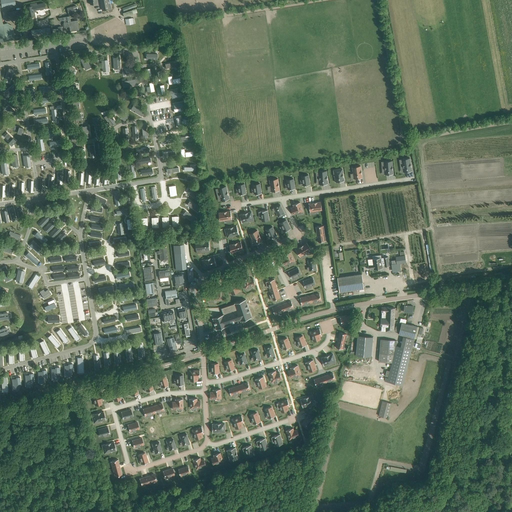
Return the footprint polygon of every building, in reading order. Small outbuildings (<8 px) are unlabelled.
[(106,0),(100,0),(102,10),(108,9),(106,0)] [(26,7),(27,12),(28,16),(34,15),(33,10),(40,9),(45,8),(44,3),(37,5),(36,3),(30,4),(31,6),(26,7)] [(0,7),(2,7),(1,5),(0,5),(0,42),(15,39),(12,26),(7,23),(3,24),(0,10),(0,7)] [(136,8),(123,13),(125,17),(138,13),(136,8)] [(21,10),(8,12),(9,17),(10,19),(11,19),(11,20),(12,20),(12,21),(16,20),(15,18),(22,17),(24,17),(23,10),(22,11),(21,11),(21,10)] [(69,16),(59,18),(60,21),(63,20),(64,22),(63,23),(63,24),(62,24),(63,26),(64,27),(64,28),(69,27),(70,32),(79,30),(78,25),(77,20),(70,21),(69,16)] [(50,28),(31,30),(32,37),(51,35),(50,28)] [(172,44),(166,51),(172,56),(178,50),(172,44)] [(85,56),(80,58),(85,69),(90,67),(85,56)] [(65,64),(62,69),(72,74),(73,72),(74,72),(74,71),(75,69),(65,64)] [(14,85),(6,92),(8,95),(14,91),(17,88),(14,85)] [(175,109),(174,109),(174,112),(181,111),(180,107),(185,106),(184,102),(174,104),(175,109)] [(134,105),(131,110),(142,116),(145,111),(134,105)] [(11,108),(8,111),(13,116),(17,118),(20,115),(11,108)] [(120,108),(116,113),(124,121),(128,116),(120,108)] [(80,114),(69,116),(70,122),(81,120),(81,118),(81,116),(80,116),(80,114)] [(109,114),(104,117),(111,126),(116,123),(109,114)] [(180,117),(176,118),(177,126),(190,124),(190,123),(189,123),(189,120),(185,120),(183,120),(183,121),(181,121),(180,117)] [(100,120),(94,121),(96,132),(102,131),(100,120)] [(7,133),(4,136),(10,141),(13,144),(16,141),(7,133)] [(185,149),(180,149),(181,157),(193,156),(193,155),(192,152),(189,152),(187,152),(185,153),(185,152),(184,149),(185,149)] [(401,159),(399,160),(400,164),(402,164),(403,172),(412,171),(410,158),(401,159)] [(384,161),(381,162),(382,166),(384,166),(385,174),(384,174),(384,175),(394,174),(393,174),(392,161),(384,161)] [(360,166),(352,167),(353,173),(354,179),(363,178),(363,177),(362,177),(360,166)] [(337,173),(335,174),(335,176),(335,179),(336,182),(335,182),(344,181),(344,180),(344,181),(342,169),(336,170),(337,173)] [(318,171),(316,171),(316,176),(319,176),(319,184),(319,185),(328,184),(327,170),(318,171)] [(303,182),(301,182),(302,186),(303,186),(305,185),(305,186),(306,185),(310,185),(310,184),(308,175),(302,176),(302,179),(303,182)] [(278,178),(270,180),(270,186),(271,191),(271,192),(280,190),(279,190),(278,178)] [(288,186),(286,186),(287,189),(288,189),(288,190),(290,189),(291,189),(295,188),(293,179),(287,180),(287,183),(288,186)] [(254,191),(253,191),(253,194),(254,194),(257,194),(258,194),(262,193),(261,193),(260,183),(253,184),(254,188),(254,191)] [(246,193),(244,184),(238,185),(239,191),(238,191),(238,194),(246,193)] [(218,188),(215,189),(217,193),(219,193),(221,201),(230,199),(229,199),(226,186),(218,188)] [(189,190),(187,192),(190,195),(190,194),(197,200),(200,196),(191,189),(189,190)] [(96,196),(94,200),(104,204),(106,200),(96,196)] [(190,201),(187,204),(193,208),(198,212),(200,209),(195,205),(190,201)] [(294,207),(291,208),(293,215),(297,213),(300,212),(303,211),(302,210),(300,203),(300,202),(293,205),(294,207)] [(309,203),(310,212),(316,211),(322,210),(321,202),(309,204),(309,203)] [(280,205),(274,208),(276,211),(278,217),(284,214),(280,205)] [(230,211),(218,213),(220,221),(226,220),(232,219),(230,212),(230,210),(230,211)] [(260,211),(259,212),(260,215),(261,215),(261,217),(262,221),(269,220),(267,210),(268,210),(263,211),(260,211)] [(186,211),(183,214),(194,223),(197,219),(186,211)] [(240,214),(239,215),(242,223),(245,222),(247,221),(250,220),(249,218),(253,217),(251,212),(240,215),(240,214)] [(46,216),(39,224),(42,227),(50,219),(46,216)] [(286,220),(280,223),(282,226),(283,229),(282,229),(283,232),(284,232),(286,231),(287,231),(287,230),(291,229),(291,228),(290,229),(286,220)] [(52,221),(44,229),(47,232),(55,224),(52,221)] [(236,226),(225,229),(227,235),(230,234),(231,236),(233,235),(239,234),(236,225),(236,226)] [(58,227),(50,235),(53,238),(61,230),(58,227)] [(272,227),(266,229),(268,233),(269,235),(268,236),(269,239),(270,239),(272,238),(273,237),(277,235),(276,235),(272,227)] [(257,230),(249,234),(252,239),(255,244),(254,245),(263,241),(262,241),(257,230)] [(10,234),(9,237),(17,240),(18,237),(19,238),(20,235),(13,232),(11,235),(10,234)] [(36,234),(34,236),(43,244),(46,240),(39,234),(40,234),(37,232),(35,234),(36,234)] [(63,232),(56,240),(59,243),(67,235),(63,232)] [(324,233),(317,234),(318,242),(326,241),(325,241),(324,233)] [(209,241),(195,242),(196,251),(197,253),(201,253),(201,250),(209,249),(209,250),(210,250),(209,241),(208,241),(209,241)] [(240,242),(229,245),(231,253),(238,251),(243,250),(241,241),(240,241),(240,242)] [(32,243),(30,245),(32,248),(32,247),(40,254),(43,251),(33,242),(32,244),(32,243)] [(3,244),(1,250),(12,254),(14,248),(3,244)] [(182,244),(173,245),(174,254),(183,253),(182,244)] [(306,244),(296,250),(300,257),(310,251),(306,244)] [(168,259),(166,246),(159,247),(159,250),(156,251),(157,254),(159,254),(160,260),(168,259)] [(27,253),(25,256),(27,258),(28,257),(35,264),(38,261),(29,252),(28,254),(27,253)] [(285,258),(282,259),(285,265),(288,263),(294,261),(294,260),(290,252),(291,252),(283,255),(284,256),(284,255),(285,258)] [(183,253),(174,254),(176,270),(185,269),(183,253)] [(373,265),(368,265),(368,269),(369,269),(374,268),(374,269),(374,270),(383,268),(382,268),(382,266),(385,266),(385,267),(389,266),(388,256),(381,258),(381,257),(381,255),(373,256),(373,259),(372,259),(373,265)] [(396,260),(392,260),(392,264),(397,263),(397,264),(406,262),(405,255),(396,256),(396,260)] [(214,257),(202,260),(204,266),(207,265),(208,267),(211,266),(213,266),(213,265),(216,265),(217,265),(214,256),(214,257)] [(315,260),(308,261),(309,267),(310,271),(309,271),(310,271),(317,270),(316,269),(316,270),(315,260)] [(267,266),(258,270),(261,276),(265,274),(267,273),(268,274),(271,273),(270,272),(271,272),(269,270),(270,269),(269,269),(267,265),(267,266)] [(150,266),(143,267),(144,280),(151,279),(150,266)] [(6,267),(0,269),(0,270),(6,283),(12,280),(6,267)] [(289,272),(290,276),(291,277),(291,276),(292,279),(295,278),(295,277),(297,276),(301,274),(298,268),(289,272)] [(169,269),(158,271),(159,278),(170,276),(169,269)] [(18,270),(16,281),(18,282),(20,283),(20,282),(22,283),(25,271),(18,270)] [(36,274),(29,285),(32,288),(39,277),(36,274)] [(182,274),(173,275),(175,286),(184,284),(182,274)] [(362,274),(337,277),(339,292),(364,289),(362,274)] [(250,277),(243,279),(245,288),(251,286),(255,285),(253,278),(250,279),(249,277),(250,277)] [(303,280),(306,288),(309,287),(309,286),(311,285),(315,284),(313,278),(303,281),(303,280)] [(267,281),(266,282),(267,285),(268,284),(269,287),(270,291),(277,289),(274,279),(267,281)] [(235,280),(226,284),(227,284),(229,289),(232,295),(239,291),(234,281),(235,280)] [(156,282),(144,283),(146,294),(154,293),(152,284),(157,284),(156,282)] [(45,291),(41,294),(44,298),(51,294),(48,289),(45,291)] [(176,289),(164,291),(165,298),(177,296),(176,289)] [(277,289),(270,291),(271,294),(272,297),(271,297),(272,300),(273,300),(276,299),(277,299),(280,298),(279,298),(277,289)] [(209,291),(208,291),(208,300),(209,300),(214,300),(221,300),(221,291),(209,291)] [(319,294),(310,296),(311,302),(315,301),(317,301),(318,302),(321,301),(320,300),(321,300),(320,297),(320,296),(319,293),(319,294)] [(300,297),(302,305),(302,306),(305,305),(305,304),(308,303),(311,302),(310,296),(300,298),(300,297)] [(155,297),(146,299),(147,306),(157,305),(155,297)] [(49,305),(44,307),(46,311),(56,307),(54,303),(55,303),(54,299),(47,302),(49,305)] [(223,314),(212,318),(213,318),(216,329),(228,325),(227,325),(240,320),(240,321),(252,317),(246,300),(246,299),(234,303),(221,308),(223,314)] [(291,301),(282,305),(284,311),(287,310),(290,309),(290,310),(294,309),(293,308),(292,305),(292,304),(291,301)] [(273,307),(272,307),(275,315),(278,314),(278,313),(281,312),(284,311),(282,305),(273,308),(273,307)] [(381,311),(381,312),(382,312),(381,318),(386,318),(394,319),(395,313),(395,308),(388,307),(387,307),(387,308),(382,307),(382,311),(381,311)] [(185,309),(178,310),(179,318),(186,317),(185,309)] [(175,319),(173,311),(161,313),(163,321),(175,319)] [(340,317),(342,325),(345,325),(345,324),(352,322),(350,316),(341,318),(340,317)] [(386,318),(386,331),(394,332),(394,319),(386,318)] [(401,327),(399,334),(414,338),(416,339),(419,327),(417,326),(402,323),(401,327)] [(81,324),(77,327),(84,336),(87,333),(81,324)] [(72,327),(68,330),(75,340),(79,338),(72,327)] [(319,329),(311,332),(314,342),(320,339),(319,336),(321,336),(322,336),(319,329)] [(60,330),(56,332),(64,343),(68,340),(60,330)] [(160,332),(153,333),(155,344),(162,343),(160,332)] [(340,332),(338,340),(345,342),(346,334),(344,333),(343,333),(340,332)] [(51,335),(48,338),(57,348),(60,345),(51,335)] [(303,336),(296,338),(299,344),(297,344),(299,347),(306,345),(303,336)] [(404,336),(401,347),(412,350),(414,339),(404,336)] [(173,337),(166,339),(169,352),(176,350),(173,337)] [(372,356),(373,338),(358,337),(357,355),(372,356)] [(287,338),(281,340),(283,346),(282,347),(283,350),(291,347),(290,347),(287,338)] [(380,339),(378,361),(391,362),(389,371),(386,370),(385,376),(388,377),(388,378),(385,377),(384,381),(402,386),(412,350),(401,347),(396,345),(397,341),(380,339)] [(336,347),(343,349),(345,342),(338,340),(336,347)] [(44,341),(40,343),(45,355),(49,353),(44,341)] [(271,346),(265,348),(268,357),(275,355),(274,355),(271,346)] [(258,349),(251,351),(254,361),(261,359),(261,358),(258,349)] [(244,353),(238,355),(241,364),(240,364),(241,364),(247,362),(244,353)] [(321,357),(324,366),(324,365),(327,365),(329,364),(332,363),(331,360),(335,359),(333,354),(321,358),(321,357)] [(231,360),(225,362),(227,368),(226,368),(227,371),(235,369),(234,369),(231,360)] [(306,362),(305,363),(306,366),(307,365),(310,372),(316,369),(313,360),(306,362)] [(212,370),(210,370),(211,373),(211,374),(219,373),(218,363),(211,364),(212,370)] [(68,365),(64,366),(65,377),(69,376),(69,372),(73,371),(72,364),(68,364),(68,365)] [(292,370),(288,371),(291,378),(300,374),(297,366),(298,365),(290,368),(291,368),(292,370)] [(55,368),(51,369),(52,380),(56,379),(56,375),(60,375),(59,367),(55,367),(55,368)] [(199,370),(190,371),(191,381),(190,381),(198,381),(197,377),(200,377),(200,378),(200,370),(199,370)] [(43,372),(39,373),(40,384),(44,383),(43,379),(47,378),(47,371),(43,371),(43,372)] [(276,371),(268,373),(269,373),(272,382),(281,379),(279,372),(276,373),(275,371),(276,371)] [(332,373),(323,376),(326,383),(329,381),(332,380),(332,382),(335,381),(335,379),(334,377),(334,376),(333,373),(332,373)] [(30,376),(26,376),(27,387),(31,387),(31,382),(34,382),(34,375),(30,375),(30,376)] [(176,381),(175,382),(175,385),(176,385),(178,385),(179,385),(184,385),(184,384),(183,384),(183,375),(176,375),(176,379),(176,381)] [(165,376),(159,378),(160,384),(159,384),(160,387),(161,387),(168,385),(165,376)] [(314,379),(317,386),(317,387),(320,386),(320,385),(322,384),(326,383),(323,376),(314,380),(314,379)] [(256,379),(255,379),(256,382),(257,382),(259,388),(266,386),(263,377),(256,379)] [(17,380),(13,380),(14,391),(18,391),(17,386),(21,386),(21,379),(17,379),(17,380)] [(150,380),(144,382),(145,388),(144,388),(145,391),(146,391),(153,389),(150,380)] [(247,383),(238,386),(240,392),(244,391),(246,390),(247,391),(250,390),(250,389),(249,386),(249,385),(249,386),(248,383),(247,383)] [(135,384),(129,386),(131,392),(129,393),(130,396),(131,396),(139,394),(138,394),(135,384)] [(229,388),(231,396),(232,396),(235,395),(234,394),(237,393),(240,392),(238,386),(229,389),(229,388)] [(120,389),(111,391),(114,401),(121,399),(120,396),(122,395),(122,396),(123,396),(120,388),(120,389)] [(213,392),(210,392),(211,399),(221,399),(220,389),(221,389),(213,389),(213,390),(213,392)] [(101,393),(92,396),(95,406),(102,404),(101,401),(103,400),(101,393)] [(301,399),(300,399),(303,408),(303,407),(306,406),(308,405),(311,405),(310,402),(314,401),(312,396),(301,399)] [(197,398),(190,399),(191,408),(201,408),(200,401),(197,401),(197,398)] [(175,402),(172,402),(172,409),(182,408),(182,399),(183,399),(175,399),(175,400),(175,402)] [(287,400),(278,403),(280,409),(282,412),(288,410),(287,407),(289,406),(289,407),(290,407),(287,399),(287,400)] [(382,401),(379,416),(388,419),(392,404),(382,401)] [(162,404),(152,407),(154,413),(158,412),(160,411),(161,412),(164,411),(163,410),(164,410),(163,407),(163,406),(162,404)] [(143,409),(145,416),(145,417),(148,416),(148,415),(151,414),(154,413),(152,407),(143,409)] [(272,407),(265,409),(267,415),(266,415),(267,418),(268,418),(275,416),(272,407)] [(121,411),(121,412),(123,419),(123,420),(127,419),(126,418),(129,417),(132,416),(131,409),(121,412),(121,411)] [(103,412),(92,415),(93,420),(97,419),(97,421),(100,421),(103,420),(105,419),(105,420),(106,420),(103,411),(103,412)] [(257,412),(250,415),(253,421),(251,421),(252,424),(253,424),(260,422),(260,421),(260,422),(257,412)] [(241,416),(233,419),(236,429),(242,426),(241,423),(243,423),(244,423),(241,416)] [(302,424),(308,428),(310,425),(314,420),(308,416),(302,424)] [(128,424),(130,432),(133,431),(133,430),(139,429),(137,422),(128,425),(128,424)] [(212,423),(213,433),(213,432),(216,432),(218,432),(221,432),(221,429),(225,429),(224,423),(212,424),(212,423)] [(107,427),(98,430),(100,436),(103,435),(106,434),(106,435),(110,435),(109,434),(110,434),(109,431),(107,426),(107,427)] [(202,427),(193,430),(196,439),(202,437),(201,434),(204,433),(204,434),(202,426),(201,427),(202,427)] [(293,428),(286,430),(286,431),(286,430),(289,439),(299,436),(297,430),(294,431),(293,428)] [(187,434),(180,436),(182,442),(183,445),(183,446),(190,443),(187,434)] [(273,437),(272,437),(273,440),(274,440),(275,442),(276,446),(282,444),(279,435),(280,434),(276,436),(276,435),(275,436),(272,437),(273,437)] [(132,440),(134,447),(134,448),(137,447),(137,446),(143,444),(142,438),(132,441),(132,440)] [(258,441),(257,441),(258,444),(259,444),(260,446),(261,450),(268,448),(265,439),(265,438),(261,439),(260,440),(258,441)] [(173,439),(167,441),(168,447),(170,450),(169,450),(169,451),(176,448),(173,439)] [(114,442),(102,445),(104,451),(107,450),(108,452),(110,451),(111,451),(113,451),(116,450),(116,451),(114,441),(113,442),(114,442)] [(159,442),(152,444),(154,450),(155,453),(155,454),(162,451),(159,442)] [(244,448),(243,448),(244,451),(245,450),(246,453),(248,457),(254,455),(251,445),(247,446),(246,446),(246,447),(244,447),(244,448)] [(235,447),(227,450),(228,453),(229,455),(230,458),(232,457),(233,461),(239,459),(235,448),(236,447),(235,447)] [(215,457),(211,458),(214,465),(223,462),(220,453),(221,453),(221,452),(213,455),(214,455),(215,457)] [(145,453),(138,455),(140,461),(139,461),(140,464),(141,464),(148,462),(145,453)] [(200,458),(193,460),(194,460),(197,469),(206,466),(204,459),(201,460),(200,458),(201,458),(200,458)] [(118,459),(110,461),(111,461),(113,469),(120,467),(118,460),(118,459)] [(178,469),(181,476),(181,477),(184,476),(184,475),(190,472),(188,466),(179,469),(178,469)] [(120,467),(113,469),(115,476),(118,475),(118,476),(119,475),(122,474),(120,467)] [(163,471),(165,478),(166,479),(169,478),(168,477),(175,474),(172,468),(163,471)] [(154,474),(147,476),(149,483),(156,480),(155,478),(156,478),(155,477),(154,474)] [(139,478),(142,486),(142,485),(149,483),(147,476),(140,479),(139,478)]
